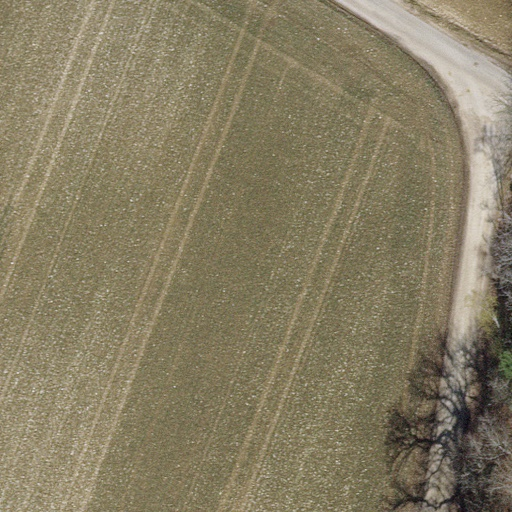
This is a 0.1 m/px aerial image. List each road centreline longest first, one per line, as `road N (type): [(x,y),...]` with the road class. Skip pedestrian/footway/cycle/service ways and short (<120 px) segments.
road 1 (track): [(439,511),(506,94)]
road 2 (unclassified): [(364,0),(511,96)]
